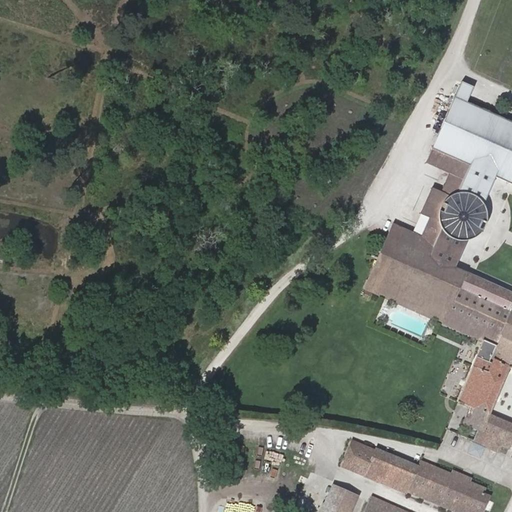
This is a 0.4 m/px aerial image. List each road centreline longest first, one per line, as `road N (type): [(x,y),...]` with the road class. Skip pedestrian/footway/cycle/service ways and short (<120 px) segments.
road 1 (track): [(477,0),(381,218),(276,289),(175,417)]
road 2 (track): [(0,397),(329,441),(307,505)]
road 3 (unknown): [(511,471),(329,441),(351,469),(429,511)]
